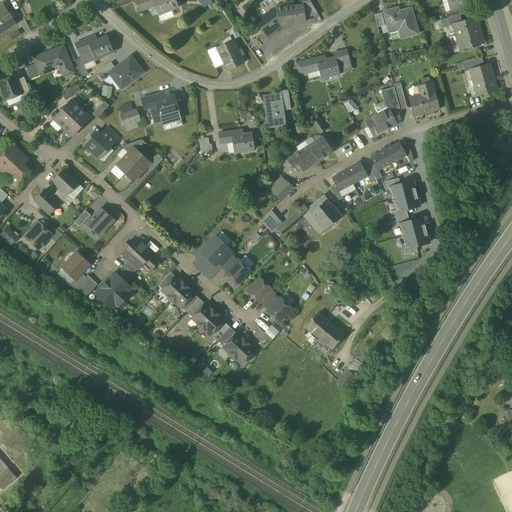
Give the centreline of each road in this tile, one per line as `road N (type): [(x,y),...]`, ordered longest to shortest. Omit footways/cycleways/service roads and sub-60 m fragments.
road 1 (unclassified): [(363,0),(265,71),(210,86),(154,59),(92,1)]
road 2 (primary): [(355,511),(418,380),(511,236)]
road 3 (track): [(335,361),(356,326),(440,242),(412,129)]
road 4 (track): [(511,103),(412,129),(322,175),(281,208)]
road 5 (residential): [(138,217),(248,319)]
